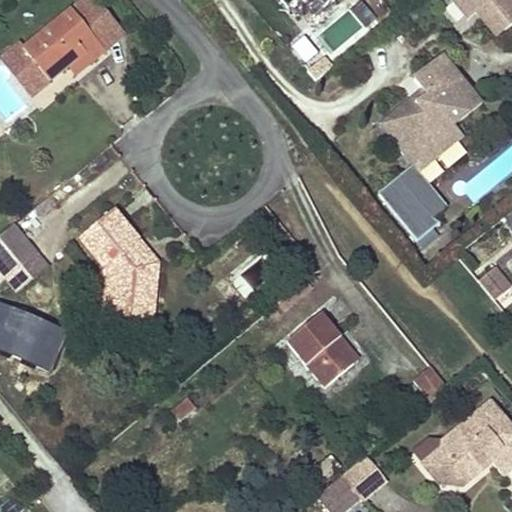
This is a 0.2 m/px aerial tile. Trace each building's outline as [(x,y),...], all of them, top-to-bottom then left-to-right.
[(96,0),(81,0),(69,9),(103,51),(124,34),(96,0)] [(281,0),(289,10),(301,0),(312,0),(322,11),(334,0),(281,0)] [(511,0),(452,0),(469,19),(474,15),(483,8),(504,33),(511,25),(511,0)] [(483,8),(474,15),(495,40),(504,33),(483,8)] [(49,85),(65,72),(83,57),(89,63),(103,51),(69,9),(21,49),(49,85)] [(49,85),(21,49),(5,62),(34,97),(49,85)] [(83,57),(65,72),(70,79),(89,63),(83,57)] [(462,138),(453,127),(480,103),(442,58),(413,81),(422,91),(425,96),(414,106),(409,101),(387,119),(397,131),(388,138),(412,166),(378,195),(418,242),(441,223),(434,221),(406,187),(418,177),(434,162),(462,138)] [(422,91),(409,101),(414,106),(425,96),(422,91)] [(387,119),(378,126),(388,138),(397,131),(387,119)] [(430,185),(445,173),(436,162),(421,175),(430,185)] [(446,211),(418,177),(406,187),(434,221),(446,211)] [(80,238),(106,267),(113,276),(111,300),(154,304),(158,262),(141,260),(133,251),(142,244),(114,210),(80,238)] [(511,231),(511,211),(502,220),(511,231)] [(8,230),(0,236),(0,281),(1,281),(12,294),(41,270),(8,230)] [(158,262),(142,244),(133,251),(141,260),(158,262)] [(113,276),(106,267),(100,272),(105,277),(102,311),(152,316),(154,304),(111,300),(113,276)] [(511,291),(495,272),(479,285),(495,304),(511,291)] [(353,364),(334,342),(341,337),(320,314),(286,343),(322,388),(353,364)] [(341,337),(334,342),(353,364),(358,359),(341,337)] [(448,389),(433,370),(417,383),(433,402),(448,389)] [(195,408),(187,400),(173,413),(181,421),(195,408)] [(441,454),(421,470),(439,490),(444,486),(458,488),(462,492),(477,479),(480,471),(488,464),(502,481),(511,472),(511,432),(489,406),(443,444),(441,454)] [(344,480),(360,500),(363,504),(389,483),(368,460),(344,480)] [(346,511),(360,500),(344,480),(343,479),(318,500),(328,511),(346,511)]
